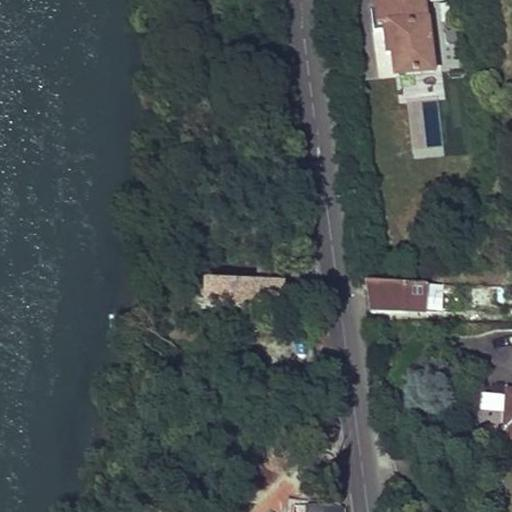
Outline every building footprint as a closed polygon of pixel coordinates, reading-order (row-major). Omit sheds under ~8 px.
[(421,0),(379,0),(371,1),(375,27),(381,26),(385,49),(390,48),(394,75),(432,69),(421,0)] [(281,264),(258,264),(257,284),(280,284),(281,264)] [(246,284),(205,282),(205,309),(280,310),(280,284),(257,284),(246,284)] [(441,314),(442,288),(427,287),(426,314),(441,314)] [(426,289),(365,288),(369,314),(425,315),(426,289)]
